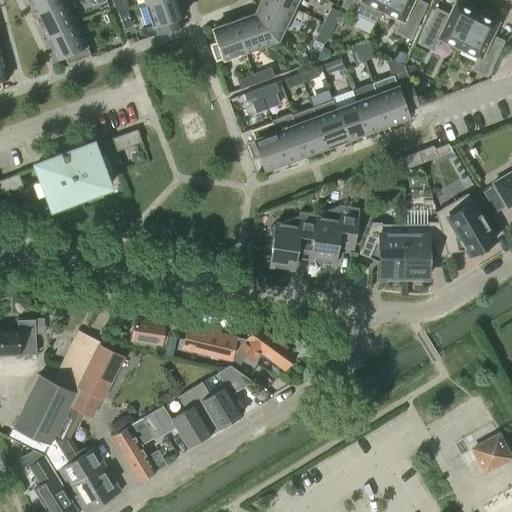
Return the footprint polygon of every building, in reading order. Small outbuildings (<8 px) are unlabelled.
[(63,0),(28,0),(36,15),(64,1),(63,0)] [(111,0),(117,13),(126,10),(122,0),(111,0)] [(183,14),(178,0),(155,0),(145,3),(156,35),(183,25),(179,16),(183,14)] [(292,7),(277,0),(260,0),(254,14),(277,39),(292,7)] [(344,0),(342,5),(375,21),(381,10),(385,0),(344,0)] [(385,0),(381,10),(401,20),(395,31),(408,37),(420,13),(408,8),(411,0),(385,0)] [(457,2),(454,1),(443,24),(431,19),(419,43),(433,49),(438,38),(458,47),(476,11),(473,10),(471,5),(462,0),(457,2)] [(64,1),(36,15),(47,36),(75,23),(64,1)] [(323,22),(332,26),(339,12),(330,8),(323,22)] [(132,26),(126,10),(117,13),(123,29),(132,26)] [(476,11),(458,47),(478,57),(473,68),(486,75),(497,51),(485,45),(497,21),(494,20),(492,15),(484,11),(478,12),(476,11)] [(277,39),(254,14),(233,21),(243,51),(277,39)] [(243,51),(233,21),(212,28),(217,41),(209,44),(215,61),(243,51)] [(332,26),(323,22),(314,40),(323,45),(332,26)] [(91,56),(75,23),(47,36),(57,59),(64,56),(67,64),(91,56)] [(364,61),(373,57),(367,41),(358,45),(364,61)] [(355,64),(364,61),(358,45),(349,48),(355,64)] [(393,54),(391,64),(403,66),(406,56),(393,54)] [(343,67),(340,58),(324,64),(328,73),(343,67)] [(391,64),(385,62),(390,76),(393,75),(405,70),(403,66),(391,64)] [(251,74),(254,84),(274,77),(271,67),(251,74)] [(315,67),(298,74),(301,83),(319,77),(315,67)] [(254,84),(251,74),(237,80),(240,89),(254,84)] [(298,74),(295,75),(284,79),(287,88),(301,83),(298,74)] [(408,116),(406,110),(419,106),(410,81),(397,86),(393,75),(390,76),(372,82),(387,124),(408,116)] [(275,82),(259,88),(262,98),(278,92),(275,82)] [(387,124),(372,82),(351,90),(355,101),(354,102),(366,132),(387,124)] [(262,98),(259,88),(243,94),(246,103),(262,98)] [(334,109),(336,109),(332,99),(310,107),(325,147),(346,139),(334,109)] [(354,102),(336,109),(334,109),(346,139),(366,132),(354,102)] [(325,147),(310,107),(291,114),(306,154),(325,147)] [(306,154),(291,114),(291,113),(271,120),(271,122),(286,161),(306,154)] [(250,130),(253,139),(246,142),(252,159),(260,156),(265,169),(286,161),(271,122),(250,130)] [(136,129),(112,138),(117,151),(141,142),(136,129)] [(35,163),(41,178),(33,181),(39,196),(46,193),(52,208),(109,187),(92,142),(35,163)] [(403,166),(403,156),(385,163),(384,173),(403,166)] [(511,171),(492,183),(507,207),(511,204),(511,171)] [(0,194),(22,186),(17,174),(0,180),(0,194)] [(435,212),(438,222),(446,254),(466,248),(470,254),(494,239),(467,193),(435,212)] [(317,214),(310,259),(333,263),(336,245),(352,248),(358,208),(340,205),(318,214),(317,214)] [(427,221),(427,210),(405,210),(405,221),(427,221)] [(310,259),(317,214),(300,211),(299,216),(281,223),(275,222),(275,225),(275,226),(269,228),(273,238),(269,266),(293,269),(294,257),(310,259)] [(380,277),(403,277),(403,224),(381,224),(381,222),(371,222),(358,253),(379,262),(380,277)] [(426,224),(403,224),(403,277),(427,277),(427,259),(446,254),(438,222),(426,222),(426,224)] [(165,346),(167,336),(162,335),(164,323),(135,318),(131,340),(165,346)] [(0,355),(35,354),(34,319),(16,320),(17,329),(0,329),(0,355)] [(187,326),(184,339),(181,348),(182,349),(230,360),(238,349),(253,359),(259,351),(284,368),(295,352),(285,343),(288,338),(281,333),(277,338),(257,324),(246,340),(187,326)] [(74,392),(99,344),(100,342),(85,335),(61,384),(39,374),(9,438),(32,450),(41,454),(52,436),(74,392)] [(99,344),(74,392),(75,392),(77,387),(101,400),(123,357),(99,344)] [(201,381),(190,388),(215,429),(241,413),(230,394),(252,381),(229,365),(216,372),(225,386),(209,395),(201,381)] [(162,405),(152,411),(165,433),(175,427),(186,446),(215,429),(190,388),(177,395),(186,409),(170,419),(162,405)] [(152,411),(111,436),(139,481),(156,471),(139,444),(143,441),(137,432),(145,427),(154,440),(165,433),(152,411)] [(473,448),(485,470),(510,457),(498,434),(473,448)] [(52,436),(41,454),(56,470),(82,511),(86,511),(102,503),(85,474),(71,483),(61,466),(68,462),(52,436)] [(68,463),(68,462),(61,466),(71,483),(85,474),(102,503),(121,491),(94,447),(68,463)] [(36,486),(43,498),(41,499),(49,511),(77,511),(62,487),(61,488),(52,473),(56,470),(41,454),(32,450),(24,455),(41,483),(36,486)]
